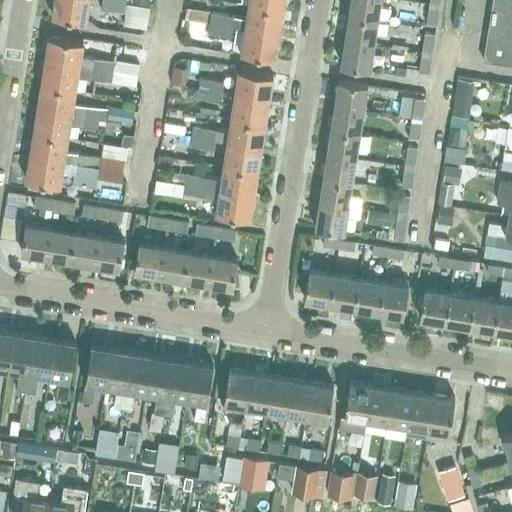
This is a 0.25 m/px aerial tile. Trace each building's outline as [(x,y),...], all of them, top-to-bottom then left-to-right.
[(87,19),(89,0),(54,0),(52,13),(87,19)] [(125,10),(127,0),(125,0),(103,0),(102,7),(125,10)] [(280,30),(284,5),(252,0),(249,0),(246,25),(280,30)] [(377,18),(380,0),(350,0),(348,14),(377,18)] [(511,0),(492,0),(491,8),(511,11),(511,0)] [(436,24),(439,3),(429,2),(426,22),(436,24)] [(128,3),(124,23),(148,26),(151,7),(128,3)] [(187,5),(185,16),(207,20),(209,9),(187,5)] [(511,62),(511,11),(491,8),(483,58),(511,62)] [(211,10),(209,19),(233,23),(235,13),(211,10)] [(374,43),(377,18),(348,14),(345,38),(374,43)] [(232,33),(233,23),(209,19),(208,29),(232,33)] [(276,56),(280,30),(246,25),(242,51),(276,56)] [(425,30),(422,50),(432,52),(435,32),(425,30)] [(115,58),(81,53),(83,40),(49,34),(45,58),(113,69),(115,58)] [(385,44),(374,43),(345,38),(341,63),(370,67),(372,52),(384,54),(385,44)] [(429,72),(432,52),(422,50),(419,70),(429,72)] [(76,88),(78,74),(111,80),(113,69),(45,58),(41,82),(76,88)] [(140,62),(118,58),(116,69),(138,72),(140,62)] [(187,68),(175,65),(172,80),(184,83),(187,68)] [(239,68),(235,92),(269,98),(273,73),(239,68)] [(117,70),(116,80),(137,84),(138,73),(117,70)] [(202,77),(200,87),(224,91),(225,81),(202,77)] [(338,79),(334,103),(363,108),(367,83),(338,79)] [(109,106),(74,101),(76,88),(41,82),(37,106),(72,112),(107,117),(109,106)] [(189,86),(188,92),(191,95),(197,96),(198,87),(189,86)] [(222,101),(224,91),(200,87),(198,97),(222,101)] [(265,121),(269,98),(235,92),(231,116),(265,121)] [(415,96),(412,116),(422,117),(425,97),(415,96)] [(455,97),(453,112),(467,114),(470,99),(455,97)] [(176,121),(177,99),(165,98),(164,120),(176,121)] [(360,132),(363,108),(334,103),(331,128),(360,132)] [(134,108),(111,104),(108,116),(132,120),(134,108)] [(68,135),(70,122),(106,128),(107,117),(72,112),(37,106),(33,130),(68,135)] [(451,115),(450,124),(467,127),(469,118),(451,115)] [(146,136),(155,139),(160,118),(151,116),(146,136)] [(261,145),(265,121),(231,116),(229,129),(194,123),(193,134),(216,138),(227,139),(261,145)] [(419,137),(422,117),(412,116),(409,136),(419,137)] [(166,122),(165,129),(185,133),(186,125),(166,122)] [(356,156),(360,132),(331,128),(327,152),(356,156)] [(66,149),(68,135),(33,130),(30,153),(98,164),(100,155),(66,149)] [(124,133),(122,145),(128,146),(131,147),(133,135),(124,133)] [(215,148),(216,138),(193,134),(191,144),(215,148)] [(258,169),(261,145),(227,139),(223,163),(258,169)] [(106,142),(104,153),(126,157),(128,146),(122,145),(106,142)] [(447,143),(444,158),(463,161),(466,146),(447,143)] [(408,144),(405,164),(414,166),(417,145),(408,144)] [(352,180),(356,156),(327,152),(323,176),(352,180)] [(96,176),(98,164),(30,153),(26,179),(60,184),(62,170),(96,176)] [(124,169),(126,157),(104,153),(102,165),(124,169)] [(160,154),(159,167),(169,168),(170,156),(160,154)] [(254,192),(258,169),(223,163),(221,176),(187,170),(185,181),(254,192)] [(411,186),(414,166),(405,164),(401,184),(411,186)] [(122,180),(124,169),(102,165),(100,176),(122,180)] [(445,165),(443,179),(456,181),(458,167),(445,165)] [(153,181),(182,183),(183,170),(154,168),(153,181)] [(348,205),(352,180),(323,176),(319,200),(348,205)] [(511,180),(500,178),(497,200),(510,202),(509,212),(511,212),(511,180)] [(250,217),(254,192),(185,181),(184,191),(218,197),(216,211),(250,217)] [(6,203),(18,205),(26,206),(28,193),(8,190),(6,203)] [(399,199),(397,212),(407,214),(410,194),(400,192),(399,199)] [(49,207),(51,197),(35,194),(33,205),(49,207)] [(73,211),(75,201),(59,198),(57,209),(73,211)] [(391,198),(389,212),(397,213),(397,212),(399,199),(391,198)] [(344,229),(348,205),(319,200),(315,225),(344,229)] [(96,215),(98,205),(82,202),(81,213),(96,215)] [(440,205),(438,219),(449,221),(451,207),(440,205)] [(121,220),(123,209),(107,206),(106,217),(121,220)] [(370,209),(368,221),(395,225),(397,213),(389,212),(370,209)] [(404,234),(407,214),(397,212),(397,213),(395,225),(394,233),(404,234)] [(487,232),(484,254),(511,258),(511,212),(509,212),(507,223),(489,220),(487,232)] [(162,226),(163,216),(148,213),(146,224),(162,226)] [(4,215),(0,236),(19,239),(22,218),(4,215)] [(186,231),(188,220),(172,217),(171,228),(186,231)] [(47,253),(51,225),(26,220),(22,249),(47,253)] [(210,235),(212,224),(196,221),(194,232),(210,235)] [(70,257),(75,229),(51,225),(47,253),(70,257)] [(221,225),(219,236),(235,239),(237,228),(221,225)] [(94,262),(99,233),(75,229),(70,257),(94,262)] [(124,237),(99,233),(94,262),(119,266),(124,237)] [(339,246),(340,237),(324,235),(323,243),(339,246)] [(356,240),(340,237),(339,246),(354,248),(356,240)] [(160,273),(165,244),(140,240),(135,268),(160,273)] [(387,254),(389,245),(373,242),(372,251),(387,254)] [(184,277),(189,248),(165,244),(160,273),(184,277)] [(405,248),(389,245),(387,254),(403,256),(405,248)] [(207,281),(212,252),(189,248),(184,277),(207,281)] [(237,256),(212,252),(207,281),(232,285),(237,256)] [(454,265),(455,256),(440,253),(438,262),(454,265)] [(471,258),(455,256),(454,265),(469,267),(471,258)] [(502,272),(504,264),(488,261),(487,270),(502,272)] [(511,264),(504,264),(502,272),(511,273),(511,264)] [(330,301),(335,271),(309,267),(305,297),(330,301)] [(354,305),(359,275),(335,271),(330,301),(354,305)] [(378,309),(383,279),(359,275),(354,305),(378,309)] [(408,283),(383,279),(378,309),(404,314),(408,283)] [(445,320),(449,290),(425,286),(419,316),(445,320)] [(469,324),(474,294),(449,290),(445,320),(469,324)] [(493,328),(498,298),(474,294),(469,324),(493,328)] [(511,300),(498,298),(493,328),(511,331),(511,300)] [(0,365),(10,367),(16,329),(0,326),(0,365)] [(26,389),(36,333),(16,329),(10,367),(20,369),(17,387),(26,389)] [(49,374),(55,336),(36,333),(26,389),(35,390),(39,372),(49,374)] [(76,340),(55,336),(49,374),(60,375),(57,394),(67,396),(76,340)] [(106,383),(113,346),(92,342),(84,389),(83,398),(92,400),(96,381),(106,383)] [(123,405),(133,349),(113,346),(106,383),(117,385),(114,404),(123,405)] [(146,390),(153,352),(133,349),(123,405),(133,407),(136,388),(146,390)] [(164,412),(173,356),(153,352),(146,390),(157,392),(154,410),(164,412)] [(187,397),(193,359),(173,356),(164,412),(173,413),(176,395),(187,397)] [(214,363),(193,359),(187,397),(197,398),(194,417),(204,419),(214,363)] [(245,405),(251,369),(230,365),(224,401),(245,405)] [(266,408),(271,372),(251,369),(245,405),(266,408)] [(286,411),(292,376),(271,372),(266,408),(286,411)] [(306,415),(312,379),(292,376),(286,411),(306,415)] [(364,431),(372,382),(350,378),(345,413),(341,412),(339,427),(364,431)] [(334,383),(312,379),(306,415),(328,418),(334,383)] [(372,382),(366,417),(367,417),(386,420),(387,420),(393,385),(372,382)] [(407,424),(413,388),(393,385),(387,420),(407,424)] [(426,436),(434,392),(413,388),(407,424),(405,432),(426,436)] [(434,392),(426,436),(448,439),(455,395),(434,392)] [(12,417),(10,431),(17,432),(20,418),(12,417)] [(75,427),(74,435),(82,436),(83,429),(75,427)] [(100,427),(96,452),(114,455),(118,430),(100,427)] [(511,431),(503,434),(510,459),(511,458),(511,431)] [(228,432),(226,442),(238,445),(240,434),(228,432)] [(248,436),(246,446),(259,448),(260,438),(248,436)] [(160,437),(155,466),(173,468),(178,440),(160,437)] [(1,438),(0,445),(0,451),(15,454),(16,453),(16,450),(18,440),(1,438)] [(16,453),(34,456),(36,442),(18,439),(18,440),(16,450),(16,453)] [(269,439),(267,449),(279,451),(281,441),(269,439)] [(289,442),(287,453),(300,455),(301,445),(289,442)] [(135,458),(137,446),(121,443),(119,455),(135,458)] [(57,446),(55,457),(66,459),(68,448),(57,446)] [(310,446),(309,456),(321,458),(323,448),(310,446)] [(145,449),(143,459),(154,461),(156,450),(145,449)] [(224,478),(239,481),(243,455),(228,453),(224,478)] [(472,453),(464,455),(468,471),(476,468),(472,453)] [(187,454),(185,465),(196,467),(198,456),(187,454)] [(266,473),(268,459),(244,455),(239,483),(252,485),(254,471),(266,473)] [(296,463),(292,489),(322,494),(326,468),(296,463)] [(464,492),(455,463),(439,468),(448,498),(464,492)] [(128,468),(127,479),(134,481),(136,469),(128,468)] [(353,472),(331,468),(328,491),(349,495),(353,472)] [(480,483),(476,468),(468,471),(472,485),(480,483)] [(136,469),(134,481),(142,482),(144,470),(136,469)] [(376,475),(358,471),(354,491),(373,495),(376,475)] [(378,500),(389,502),(394,474),(382,472),(378,500)] [(185,474),(183,486),(191,487),(191,485),(193,475),(185,474)] [(46,511),(49,498),(37,496),(40,479),(16,475),(11,507),(22,509),(21,511),(46,511)] [(411,506),(416,482),(399,479),(395,503),(411,506)] [(61,500),(49,498),(46,511),(83,511),(88,487),(64,483),(61,500)] [(473,511),(468,496),(461,498),(464,511),(473,511)] [(487,511),(485,501),(477,503),(479,511),(487,511)]
